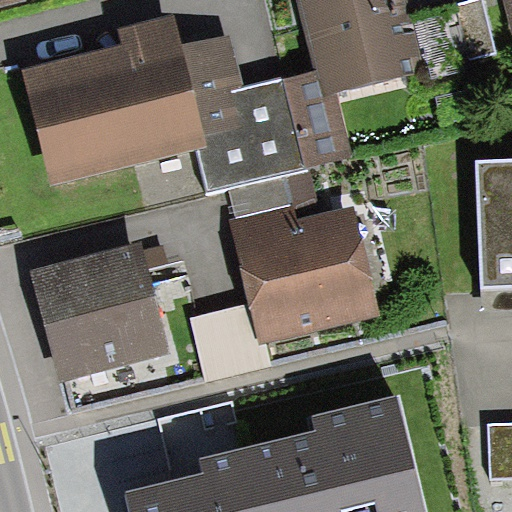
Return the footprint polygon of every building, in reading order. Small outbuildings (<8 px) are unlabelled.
[(424,69),(405,0),(297,0),(315,73),(321,95),(336,92),(424,69)] [(481,0),(480,0),(454,7),(468,59),(496,51),(481,0)] [(125,44),(22,70),(51,184),(198,147),(204,145),(179,49),(171,19),(122,31),(125,44)] [(228,36),(179,49),(204,145),(198,147),(209,192),(305,167),(283,81),(242,91),(228,36)] [(283,81),(305,167),(352,155),(336,92),(321,95),(315,73),(283,81)] [(511,161),(478,162),(482,287),(511,286),(511,161)] [(309,170),(231,190),(238,218),(295,204),(317,198),(309,170)] [(238,218),(231,220),(252,303),(261,342),(265,341),(377,314),(351,208),(300,221),(295,204),(238,218)] [(141,243),(33,271),(61,382),(169,355),(141,243)] [(261,342),(252,303),(192,317),(208,381),(271,366),(265,341),(261,342)] [(422,511),(396,400),(317,418),(321,434),(204,462),(207,477),(129,496),(132,511),(422,511)] [(511,423),(490,424),(491,475),(511,474),(511,423)]
